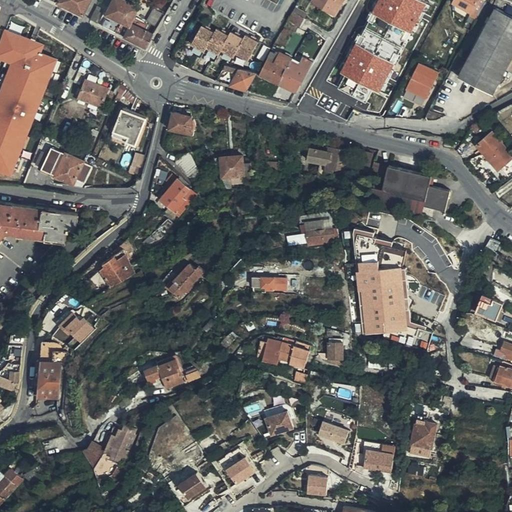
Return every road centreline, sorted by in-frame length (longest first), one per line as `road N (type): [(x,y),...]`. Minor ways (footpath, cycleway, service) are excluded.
road 1 (unclassified): [(161,94),(164,113),(141,204),(43,298),(20,410),(0,433)]
road 2 (unclassified): [(167,85),(436,153),(495,213)]
road 3 (residential): [(233,511),(307,458),(371,485)]
road 4 (unclassified): [(6,0),(144,79)]
road 5 (residential): [(460,287),(452,337),(458,386),(504,395)]
road 6 (unknown): [(127,200),(58,251),(1,270)]
road 7 (unknown): [(293,118),(363,0)]
